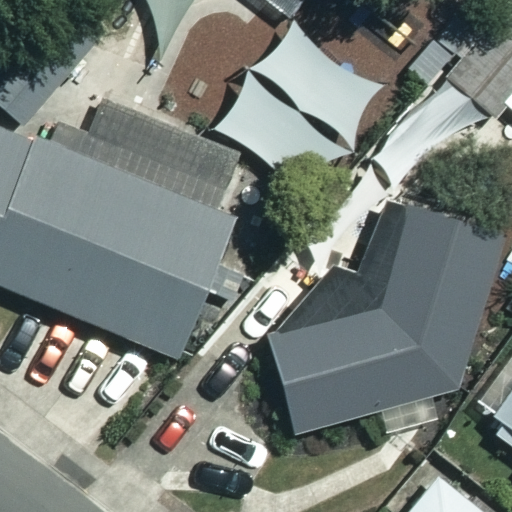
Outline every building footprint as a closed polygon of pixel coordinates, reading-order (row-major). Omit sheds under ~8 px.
[(0,107),(14,121),(94,36),(55,0),(43,0),(0,46),(0,107)] [(430,3),(426,0),(350,0),(401,40),(430,3)] [(511,0),(496,0),(436,80),(483,116),(493,103),(511,117),(511,0)] [(460,40),(434,20),(398,66),(424,86),(460,40)] [(0,130),(0,286),(157,350),(211,215),(0,130)] [(451,386),(503,222),(405,191),(369,302),(256,330),(281,428),(451,386)] [(511,342),(472,395),(494,412),(481,430),(511,453),(511,462),(502,476),(511,484),(511,342)] [(465,511),(425,479),(397,511),(465,511)]
